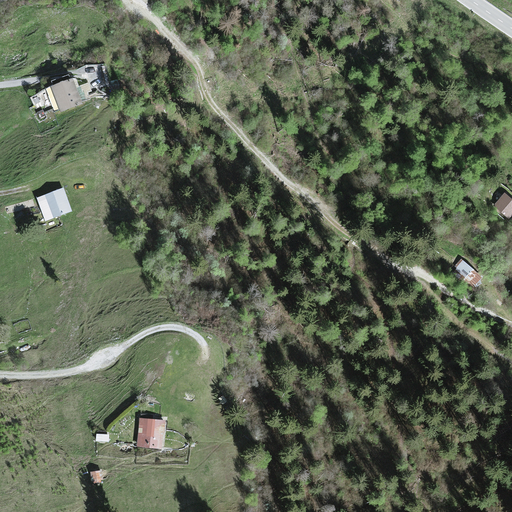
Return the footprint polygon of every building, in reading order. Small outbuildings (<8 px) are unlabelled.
[(79,83),(55,90),(63,114),(86,107),(79,83)] [(66,191),(38,200),(45,223),(73,214),(66,191)] [(511,199),(508,195),(494,208),(507,222),(511,217),(511,199)] [(483,280),(465,262),(453,274),(471,292),(483,280)] [(167,424),(141,420),(137,449),(163,452),(167,424)] [(99,474),(90,474),(91,486),(100,486),(99,474)]
